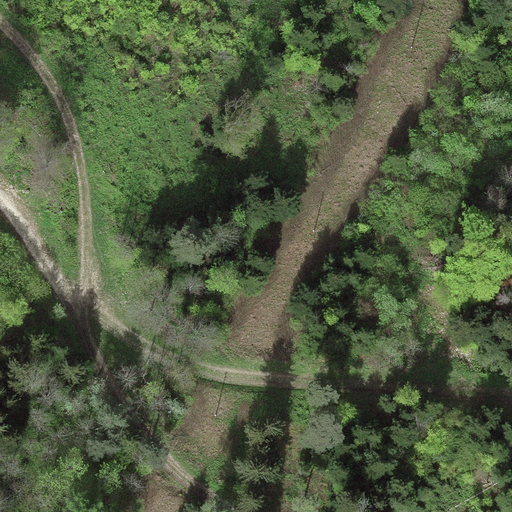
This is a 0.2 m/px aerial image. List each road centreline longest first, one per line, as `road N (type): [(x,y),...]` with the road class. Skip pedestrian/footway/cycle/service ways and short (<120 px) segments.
road 1 (track): [(0,197),(87,302),(152,351),(237,375),(511,396)]
road 2 (track): [(0,16),(60,89),(72,123),(91,231),(89,345),(173,468),(231,511)]
